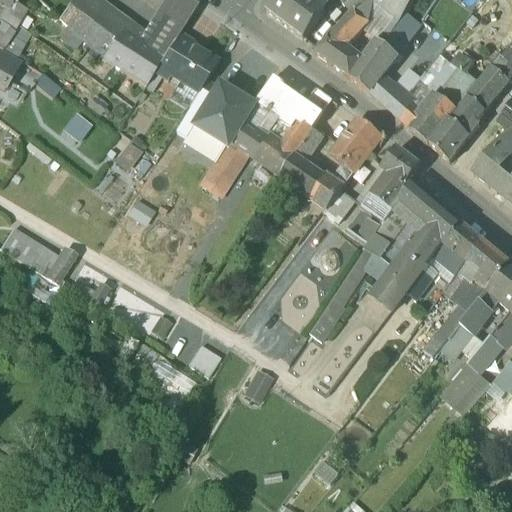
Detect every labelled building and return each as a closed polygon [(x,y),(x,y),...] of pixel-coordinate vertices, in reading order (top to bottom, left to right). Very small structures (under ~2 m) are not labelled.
[(14,0),(0,0),(0,8),(3,10),(9,13),(14,0)] [(86,0),(75,0),(59,23),(102,63),(119,39),(125,29),(107,15),(95,6),(86,0)] [(158,0),(166,6),(146,36),(111,11),(107,15),(125,29),(119,39),(162,65),(178,40),(197,10),(183,0),(158,0)] [(274,0),(264,13),(303,43),(325,14),(306,0),(274,0)] [(421,0),(366,0),(367,1),(374,7),(401,27),(407,20),(421,0)] [(421,0),(407,20),(419,29),(434,9),(439,0),(421,0)] [(367,1),(354,15),(367,27),(370,23),(374,7),(367,1)] [(9,13),(3,10),(0,15),(0,29),(13,37),(17,32),(23,21),(9,13)] [(354,15),(314,56),(352,82),(363,66),(343,53),(367,27),(354,15)] [(407,20),(385,52),(395,60),(419,29),(407,20)] [(13,37),(0,29),(0,53),(2,55),(13,37)] [(162,65),(119,39),(102,63),(146,89),(153,78),(162,65)] [(162,65),(153,78),(166,86),(169,82),(188,52),(190,48),(178,40),(162,65)] [(363,66),(352,82),(369,97),(380,84),(398,63),(395,60),(385,52),(382,50),(376,46),(363,66)] [(420,81),(436,96),(467,60),(451,46),(420,81)] [(215,69),(188,52),(169,82),(179,88),(196,99),(215,69)] [(0,53),(0,67),(13,76),(20,66),(2,55),(0,53)] [(511,82),(511,70),(500,60),(492,71),(510,85),(511,82)] [(0,90),(3,92),(13,76),(0,67),(0,90)] [(464,77),(453,91),(450,88),(439,101),(455,115),(483,79),(473,71),(466,78),(464,77)] [(492,71),(468,102),(483,115),(510,85),(492,71)] [(59,92),(41,79),(33,89),(52,102),(59,92)] [(407,79),(393,95),(380,84),(369,97),(401,124),(412,111),(407,107),(416,97),(414,95),(418,89),(407,79)] [(270,81),(252,107),(267,117),(267,116),(278,120),(312,133),(313,133),(323,118),(306,106),(270,81)] [(205,86),(175,134),(185,141),(192,130),(191,130),(215,93),(205,86)] [(196,99),(179,88),(171,102),(188,113),(196,99)] [(250,110),(217,89),(215,92),(215,93),(191,130),(192,130),(225,151),(250,110)] [(316,98),(311,100),(306,106),(323,118),(332,104),(316,98)] [(439,101),(422,121),(412,111),(401,124),(429,149),(449,124),(455,115),(439,101)] [(468,102),(449,125),(466,139),(483,115),(468,102)] [(511,134),(511,106),(498,126),(511,134)] [(73,116),(64,136),(82,145),(91,125),(73,116)] [(312,133),(278,120),(265,138),(266,139),(265,142),(253,134),(251,138),(239,129),(229,145),(245,156),(279,180),(294,158),(295,158),(312,133)] [(358,124),(330,160),(351,177),(380,141),(358,124)] [(449,125),(429,149),(433,151),(449,166),(469,142),(466,139),(449,125)] [(312,133),(295,158),(305,165),(323,140),(313,133),(312,133)] [(502,144),(474,180),(490,192),(510,166),(511,162),(511,151),(504,146),(502,144)] [(139,179),(149,157),(124,145),(113,166),(139,179)] [(229,145),(216,168),(231,177),(245,156),(229,145)] [(396,153),(381,174),(387,179),(373,199),(390,211),(419,171),(396,153)] [(295,158),(294,158),(279,180),(325,213),(342,192),(305,165),(295,158)] [(511,167),(510,166),(490,192),(511,210),(511,167)] [(355,175),(342,192),(353,203),(367,183),(355,175)] [(440,209),(412,186),(397,209),(411,221),(424,232),(440,209)] [(353,203),(342,192),(325,213),(323,216),(335,227),(324,244),(357,267),(384,226),(364,213),(353,203)] [(390,211),(373,199),(364,213),(384,226),(390,211)] [(147,228),(154,212),(135,205),(129,220),(147,228)] [(411,221),(397,209),(376,240),(378,242),(390,250),(411,221)] [(440,209),(424,232),(443,248),(446,250),(462,228),(440,209)] [(482,245),(462,228),(446,250),(454,257),(467,267),(482,245)] [(424,232),(393,272),(412,287),(423,274),(443,248),(424,232)] [(58,263),(12,234),(0,251),(0,254),(44,283),(58,263)] [(378,242),(328,313),(339,320),(345,312),(341,309),(374,258),(381,263),(390,250),(378,242)] [(511,269),(482,245),(467,267),(460,276),(470,285),(471,283),(488,297),(511,269)] [(58,263),(44,283),(56,291),(75,261),(64,254),(58,263)] [(467,267),(454,257),(444,269),(457,280),(460,276),(467,267)] [(393,272),(381,263),(372,276),(384,285),(393,272)] [(511,270),(511,269),(488,297),(511,317),(511,270)] [(412,287),(393,272),(384,285),(403,299),(412,287)] [(423,274),(412,287),(422,295),(432,282),(423,274)] [(99,285),(88,304),(102,311),(112,293),(99,285)] [(412,287),(403,299),(412,307),(422,295),(412,287)] [(481,306),(450,344),(473,365),(487,348),(477,337),(483,329),(480,327),(491,314),(481,306)] [(511,319),(492,342),(503,351),(511,340),(511,319)] [(197,381),(143,348),(130,369),(185,401),(197,381)] [(220,364),(200,353),(190,370),(210,381),(220,364)] [(511,381),(505,374),(497,383),(509,393),(507,396),(511,399),(511,381)] [(273,383),(257,375),(245,400),(261,407),(273,383)] [(511,400),(484,433),(503,450),(511,439),(511,400)]
